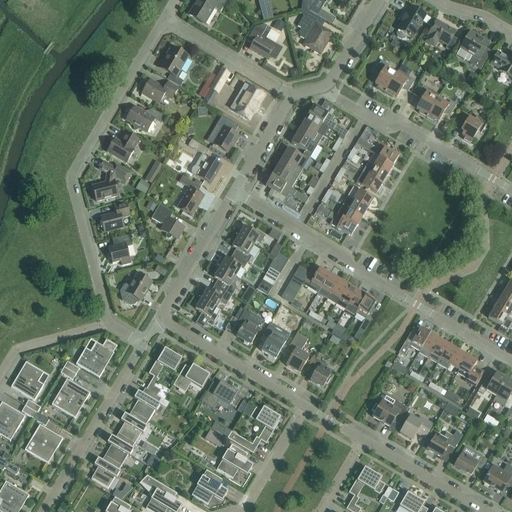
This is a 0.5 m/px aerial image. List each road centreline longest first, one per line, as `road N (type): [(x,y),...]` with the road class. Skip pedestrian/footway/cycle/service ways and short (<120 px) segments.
road 1 (residential): [(164,18),(70,181),(108,321)]
road 2 (residential): [(511,361),(234,191)]
road 3 (residential): [(511,190),(400,124),(388,129),(324,86)]
road 4 (residential): [(41,511),(141,342)]
road 5 (residential): [(306,406),(164,320)]
road 6 (residential): [(292,94),(164,18)]
road 7 (residential): [(164,320),(165,304),(234,191)]
road 8 (residential): [(482,511),(360,439)]
road 9 (residential): [(108,321),(18,348),(0,374)]
road 10 (residential): [(240,511),(306,406)]
